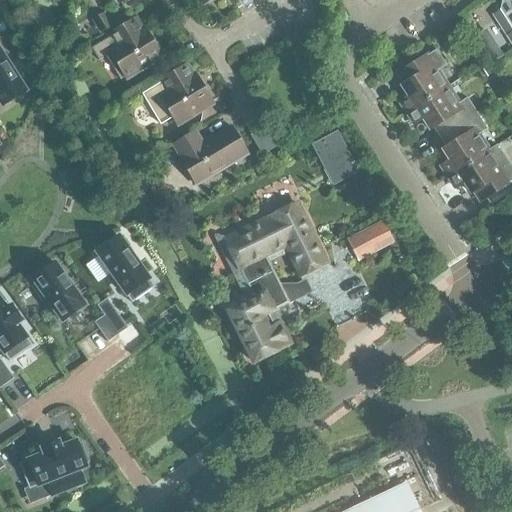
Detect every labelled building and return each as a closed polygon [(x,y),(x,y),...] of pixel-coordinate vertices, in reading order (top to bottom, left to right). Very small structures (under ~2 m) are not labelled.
[(500,9),(511,28),(511,0),(503,0),(502,1),(500,9)] [(108,13),(94,21),(102,35),(116,27),(108,13)] [(159,54),(160,49),(157,43),(152,42),(144,29),(141,31),(134,20),(110,35),(111,37),(91,48),(98,61),(111,53),(125,78),(161,57),(159,54)] [(0,50),(0,102),(2,106),(26,91),(0,50)] [(399,103),(407,114),(448,87),(437,71),(446,65),(436,50),(428,56),(427,54),(422,57),(417,56),(412,60),(411,65),(398,73),(399,75),(402,72),(408,81),(401,86),(408,97),(399,103)] [(487,60),(481,65),(488,76),(494,72),(487,60)] [(161,81),(162,83),(142,95),(160,125),(172,117),(177,124),(212,103),(210,100),(211,95),(208,90),(203,88),(195,75),(192,77),(186,66),(161,81)] [(436,126),(443,136),(477,114),(467,98),(459,104),(448,87),(407,114),(414,125),(423,119),(430,130),(436,126)] [(441,167),(448,178),(489,150),(478,135),(487,129),(478,116),(483,113),(482,111),(477,114),(443,136),(449,146),(443,150),(450,161),(441,167)] [(180,157),(179,157),(196,185),(247,154),(231,127),(202,144),(195,132),(173,145),(180,157)] [(360,172),(338,131),(311,145),(333,186),(360,172)] [(511,168),(496,145),(489,150),(448,178),(455,189),(464,183),(471,194),(477,190),(483,199),(480,201),(481,203),(510,184),(509,182),(511,180),(511,168)] [(242,304),(229,310),(253,361),(291,343),(275,310),(289,303),(290,304),(313,292),(307,280),(298,284),(280,285),(266,256),(286,246),(302,279),(327,267),(297,205),(226,240),(239,267),(233,270),(246,295),(239,298),(242,304)] [(349,240),(360,261),(394,243),(383,222),(349,240)] [(155,287),(120,237),(97,253),(132,303),(155,287)] [(56,264),(33,280),(35,283),(32,286),(43,302),(46,299),(62,321),(85,305),(56,264)] [(0,299),(0,348),(10,362),(33,346),(17,324),(21,321),(11,306),(7,309),(0,299)] [(107,299),(97,306),(104,316),(118,335),(128,328),(107,299)] [(118,335),(104,316),(94,323),(108,342),(118,335)] [(0,359),(0,388),(14,379),(1,359),(0,359)] [(44,454),(19,464),(29,490),(47,483),(52,496),(84,483),(79,470),(86,467),(85,464),(89,462),(82,443),(77,445),(76,441),(61,447),(59,443),(42,449),(44,454)]
